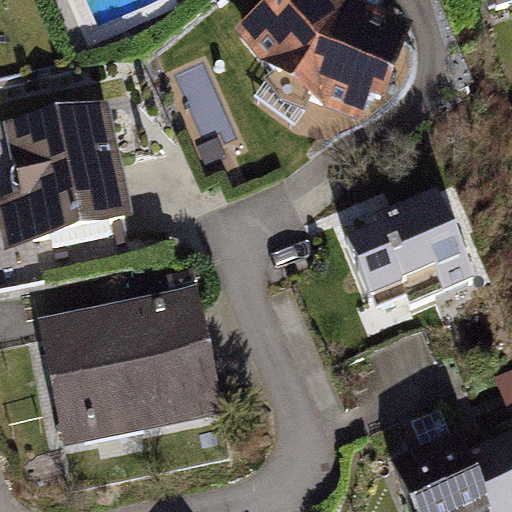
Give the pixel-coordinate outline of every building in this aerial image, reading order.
[(348,11),(339,0),(293,0),(239,42),(264,75),(326,121),(366,136),(375,113),(390,118),(419,44),(356,20),(348,11)] [(511,0),(493,0),(501,19),(511,15),(511,0)] [(136,236),(113,114),(74,121),(5,134),(17,202),(0,205),(0,236),(5,260),(136,236)] [(380,227),(347,241),(382,322),(475,282),(435,191),(375,216),(380,227)] [(197,292),(39,321),(61,448),(221,419),(209,356),(197,292)] [(511,374),(497,381),(511,413),(511,412),(511,374)] [(488,511),(464,456),(455,435),(389,464),(409,511),(488,511)] [(511,511),(511,435),(464,456),(488,511),(511,511)]
